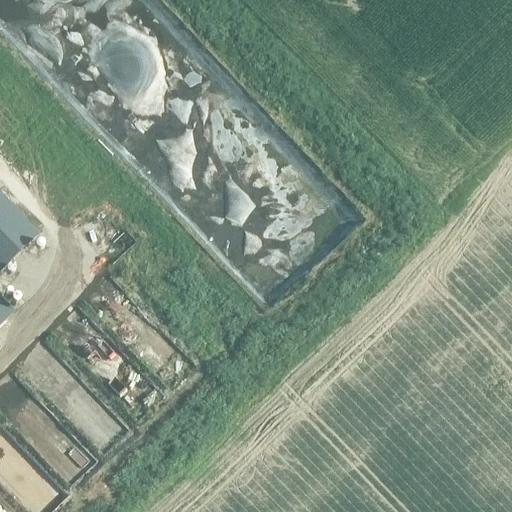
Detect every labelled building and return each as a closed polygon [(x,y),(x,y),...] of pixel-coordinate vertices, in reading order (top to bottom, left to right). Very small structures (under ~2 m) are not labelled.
[(0,273),(39,237),(0,196),(0,273)] [(87,230),(100,243),(116,228),(103,215),(87,230)] [(42,262),(18,280),(26,291),(50,273),(42,262)] [(166,348),(93,281),(79,297),(152,363),(166,348)] [(0,327),(14,314),(0,300),(0,327)] [(120,352),(93,329),(85,339),(58,316),(48,328),(101,374),(120,352)] [(37,382),(61,391),(68,370),(44,362),(37,382)] [(61,470),(89,446),(75,430),(67,437),(52,420),(33,437),(61,470)]
